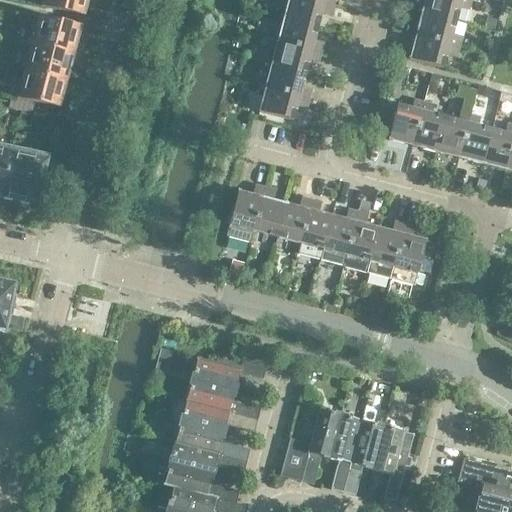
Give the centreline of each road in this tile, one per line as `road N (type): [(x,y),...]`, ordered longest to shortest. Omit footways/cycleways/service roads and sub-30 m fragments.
road 1 (tertiary): [(67,256),(455,358)]
road 2 (residential): [(67,256),(132,0)]
road 3 (residential): [(3,511),(67,256)]
road 4 (residential): [(372,0),(326,166)]
road 5 (residential): [(490,213),(326,166)]
road 6 (residential): [(455,358),(414,511)]
road 7 (residential): [(455,358),(490,213)]
road 8 (residential): [(267,502),(256,473),(283,367)]
road 9 (track): [(0,4),(124,31)]
